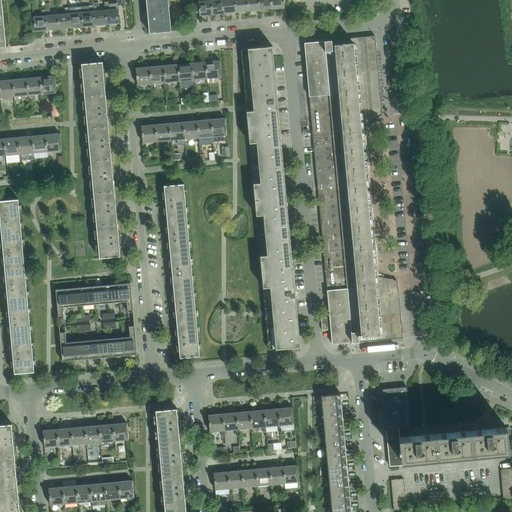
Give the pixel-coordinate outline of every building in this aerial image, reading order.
[(171,31),(167,0),(157,0),(146,1),(149,33),(171,31)] [(200,16),(212,15),(210,0),(206,0),(206,1),(199,2),(200,16)] [(210,0),(212,15),(224,13),(222,0),(210,0)] [(222,0),(224,13),(236,12),(234,0),(222,0)] [(234,0),(236,12),(248,11),(246,0),(234,0)] [(246,0),(248,11),(259,10),(258,0),(246,0)] [(258,0),(259,10),(271,9),(270,0),(258,0)] [(283,8),(282,0),(270,0),(271,9),(283,8)] [(104,5),(105,11),(106,24),(118,23),(117,10),(109,10),(108,4),(104,5)] [(97,5),(93,6),(94,25),(106,24),(105,11),(97,11),(97,5)] [(89,12),(81,13),(82,27),(94,25),(93,6),(88,6),(89,12)] [(82,27),(81,13),(73,13),(73,7),(72,7),(69,8),(70,28),(82,27)] [(69,8),(65,8),(65,14),(57,15),(58,29),(70,28),(69,8)] [(45,10),(47,30),(58,29),(57,15),(50,15),(49,9),(45,10)] [(47,30),(45,10),(41,10),(42,16),(34,17),(35,31),(47,30)] [(374,36),(304,43),(324,253),(327,290),(328,303),(377,300),(375,277),(375,276),(361,129),(377,117),(378,118),(382,115),(375,36),(374,36)] [(241,49),(269,350),(300,347),(272,46),(241,49)] [(220,61),(205,62),(207,79),(221,77),(220,61)] [(81,64),(84,96),(105,94),(102,62),(81,64)] [(193,80),(207,79),(205,62),(192,63),(193,80)] [(179,81),(193,80),(192,63),(178,65),(179,81)] [(165,82),(179,81),(178,65),(164,66),(165,82)] [(151,84),(165,82),(164,66),(150,67),(151,84)] [(137,85),(151,84),(150,67),(136,69),(137,85)] [(40,78),(42,94),(56,93),(55,76),(40,78)] [(27,79),(28,95),(42,94),(40,78),(27,79)] [(13,80),(14,96),(28,95),(27,79),(13,80)] [(0,81),(0,97),(0,98),(14,96),(13,80),(0,81)] [(108,127),(105,94),(84,96),(87,129),(108,127)] [(227,141),(225,119),(211,120),(212,136),(213,142),(227,141)] [(197,121),(198,137),(212,136),(211,120),(197,121)] [(183,123),(184,139),(198,137),(197,121),(183,123)] [(185,145),(184,139),(183,123),(169,124),(170,140),(177,139),(177,146),(185,145)] [(155,125),(156,141),(170,140),(169,124),(155,125)] [(141,127),(142,143),(156,141),(155,125),(141,127)] [(90,161),(111,159),(108,127),(87,129),(90,161)] [(46,135),(47,151),(61,150),(60,134),(46,135)] [(34,153),(47,151),(46,135),(32,137),(34,153)] [(20,154),(34,153),(32,137),(18,138),(20,154)] [(6,155),(20,154),(18,138),(4,139),(6,155)] [(228,155),(227,145),(219,146),(220,156),(228,155)] [(114,191),(111,159),(90,161),(93,193),(114,191)] [(163,186),(165,201),(167,220),(186,218),(183,184),(163,186)] [(96,226),(117,224),(114,191),(93,193),(96,226)] [(0,200),(0,223),(1,235),(21,233),(18,199),(0,200)] [(186,218),(167,220),(170,254),(190,253),(186,218)] [(120,256),(117,224),(96,226),(99,258),(120,256)] [(25,268),(21,233),(1,235),(4,270),(25,268)] [(190,253),(170,254),(173,289),(193,287),(190,253)] [(7,304),(28,302),(25,268),(4,270),(7,304)] [(397,282),(375,277),(377,300),(328,303),(329,317),(332,344),(352,342),(359,341),(359,342),(359,341),(362,341),(402,337),(402,338),(402,331),(397,282)] [(130,283),(118,284),(120,302),(126,302),(127,312),(133,312),(130,283)] [(107,304),(120,302),(118,284),(105,285),(107,304)] [(105,285),(93,286),(94,305),(107,304),(105,285)] [(82,306),(94,305),(93,286),(80,287),(82,306)] [(80,287),(68,289),(70,307),(82,306),(80,287)] [(193,287),(173,289),(176,323),(196,321),(193,287)] [(55,290),(58,319),(64,318),(63,308),(70,307),(68,289),(55,290)] [(31,336),(28,302),(7,304),(11,338),(31,336)] [(196,321),(176,323),(179,358),(200,356),(196,321)] [(129,337),(123,337),(125,356),(137,355),(134,326),(129,326),(129,337)] [(65,332),(60,333),(59,333),(62,361),(74,360),(73,342),(66,343),(65,332)] [(34,372),(31,336),(11,338),(14,373),(34,372)] [(123,337),(110,339),(112,357),(125,356),(123,337)] [(110,339),(98,340),(99,358),(112,357),(110,339)] [(98,340),(85,341),(87,359),(99,358),(98,340)] [(74,360),(87,359),(85,341),(73,342),(74,360)] [(386,429),(410,427),(406,387),(382,389),(386,429)] [(341,395),(340,394),(321,395),(322,406),(341,404),(340,395),(341,395)] [(342,414),(341,404),(322,406),(323,416),(342,414)] [(177,408),(155,410),(158,443),(180,441),(177,408)] [(294,424),(292,408),(278,409),(279,425),(294,424)] [(280,430),(279,425),(278,409),(264,410),(265,427),(276,426),(276,431),(280,430)] [(251,428),(265,427),(264,410),(250,412),(251,428)] [(237,429),(251,428),(250,412),(236,413),(237,429)] [(237,429),(236,413),(222,414),(223,430),(237,429)] [(224,437),(223,430),(222,414),(208,416),(209,432),(221,431),(221,437),(224,437)] [(343,424),(342,414),(323,416),(324,426),(343,424)] [(128,439),(127,423),(113,424),(114,441),(128,439)] [(12,424),(0,424),(0,457),(14,456),(12,424)] [(114,441),(113,424),(99,426),(100,442),(114,441)] [(344,434),(343,424),(324,426),(324,436),(344,434)] [(100,442),(99,426),(85,427),(86,443),(100,442)] [(86,443),(85,427),(71,428),(72,444),(86,443)] [(72,444),(71,428),(57,430),(58,446),(72,444)] [(401,461),(437,458),(473,455),(508,451),(506,428),(471,431),(435,434),(399,438),(399,437),(387,438),(389,466),(402,465),(401,461)] [(58,446),(57,430),(43,431),(44,447),(58,446)] [(344,434),(324,436),(325,446),(345,445),(344,434)] [(183,473),(180,441),(158,443),(161,475),(183,473)] [(346,455),(345,445),(325,446),(326,457),(346,455)] [(225,447),(213,448),(213,455),(225,454),(225,447)] [(347,465),(346,455),(326,457),(327,467),(347,465)] [(0,490),(17,489),(14,456),(0,457),(0,490)] [(348,475),(347,465),(327,467),(328,477),(348,475)] [(285,483),(299,482),(297,466),(283,467),(285,483)] [(271,484),(285,483),(283,467),(269,468),(271,484)] [(257,486),(271,484),(269,468),(255,470),(257,486)] [(255,470),(241,471),(243,487),(257,486),(255,470)] [(229,488),(243,487),(241,471),(227,472),(229,488)] [(214,490),(229,488),(227,472),(213,474),(214,490)] [(161,475),(164,508),(186,506),(183,473),(161,475)] [(328,477),(329,487),(349,486),(348,475),(328,477)] [(118,482),(119,498),(134,497),(132,481),(118,482)] [(105,500),(119,498),(118,482),(104,483),(105,500)] [(92,501),(105,500),(104,483),(90,485),(92,501)] [(78,502),(92,501),(90,485),(76,486),(78,502)] [(64,503),(78,502),(76,486),(62,487),(64,503)] [(350,496),(349,486),(329,487),(330,498),(350,496)] [(511,486),(502,488),(502,494),(511,493),(511,486)] [(50,505),(64,503),(62,487),(48,489),(50,505)] [(19,511),(17,489),(0,490),(0,511),(19,511)] [(350,506),(350,496),(330,498),(331,508),(350,506)]
